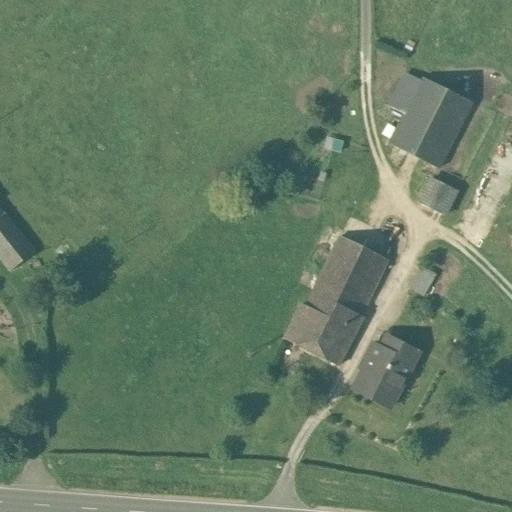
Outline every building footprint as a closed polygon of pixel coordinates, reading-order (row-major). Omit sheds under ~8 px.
[(473,103),(424,78),(391,145),(439,169),(473,103)] [(348,140),(335,175),(324,170),(315,193),(352,207),(368,161),(365,160),(370,148),(348,140)] [(458,191),(433,179),(420,204),(445,216),(458,191)] [(0,205),(0,257),(11,272),(36,252),(0,205)] [(341,237),(314,292),(300,285),(292,301),(298,304),(296,308),(300,310),(286,339),(339,366),(364,318),(361,316),(389,261),(341,237)] [(423,265),(411,287),(425,296),(438,273),(423,265)] [(388,337),(382,348),(374,344),(367,359),(370,361),(355,390),(390,408),(419,353),(388,337)]
